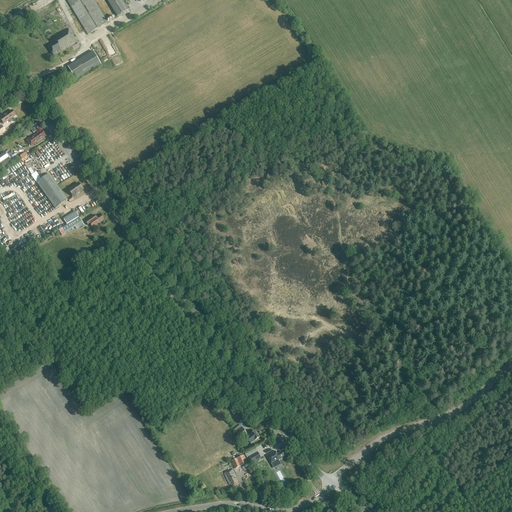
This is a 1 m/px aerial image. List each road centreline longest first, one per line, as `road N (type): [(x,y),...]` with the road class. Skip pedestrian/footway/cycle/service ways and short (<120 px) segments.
road 1 (primary): [(331,484),(0,43)]
road 2 (unclassified): [(331,484),(371,446),(460,409),(511,364)]
road 3 (unclassified): [(172,511),(239,504),(293,509),(331,484)]
